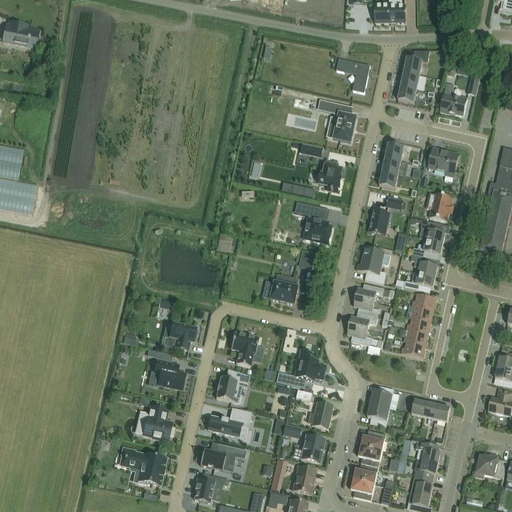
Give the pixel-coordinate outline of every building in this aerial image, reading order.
[(442,13),(442,0),(424,0),(424,1),(419,1),(420,11),(424,11),(424,21),(434,21),(434,13),(442,13)] [(448,0),(448,13),(457,13),(457,21),(466,21),(466,10),(471,10),(471,0),(466,0),(448,0)] [(511,0),(496,0),(496,3),(504,4),(502,12),(511,14),(511,0)] [(375,26),(406,25),(406,15),(406,8),(390,8),(390,4),(374,5),(374,16),(375,26)] [(38,34),(26,31),(27,27),(10,24),(9,28),(6,27),(3,44),(35,50),(38,34)] [(405,68),(404,74),(419,78),(422,63),(427,65),(430,53),(414,54),(413,61),(407,60),(406,64),(405,67),(405,68)] [(351,62),(321,56),(319,68),(329,70),(329,67),(339,69),(337,80),(332,79),(330,88),(345,91),(351,62)] [(449,71),(447,74),(449,78),(452,79),(455,77),(456,74),(455,71),(452,70),(449,71)] [(402,81),(401,88),(416,92),(419,78),(404,74),(403,78),(403,77),(403,78),(403,81),(402,81)] [(468,97),(475,98),(480,80),(472,78),(468,97)] [(444,95),(440,115),(449,117),(450,116),(463,119),(468,101),(452,97),(454,87),(446,86),(444,95)] [(399,96),(398,102),(413,106),(416,92),(401,88),(400,91),(400,92),(399,95),(399,96)] [(320,103),(318,112),(335,116),(334,120),(331,120),(330,129),(336,130),(334,140),(334,141),(335,141),(350,144),(350,145),(351,145),(351,144),(353,136),(354,128),(356,120),(356,119),(355,119),(351,118),(352,110),(320,103)] [(303,146),(301,155),(321,160),(323,151),(303,146)] [(393,148),(389,162),(405,166),(407,166),(411,152),(393,148)] [(445,178),(453,180),(452,184),(453,184),(459,157),(433,151),(428,171),(446,174),(445,178)] [(511,195),(511,152),(504,151),(495,187),(490,186),(487,199),(483,216),(478,237),(475,251),(480,252),(490,255),(501,257),(511,208),(511,197),(511,198),(511,195)] [(386,174),(403,179),(405,167),(405,166),(388,162),(386,174)] [(338,166),(326,164),(323,177),(321,176),(319,186),(328,188),(327,192),(337,195),(338,191),(340,191),(342,181),(340,180),(342,172),(337,170),(338,166)] [(386,175),(384,187),(400,191),(403,179),(386,175)] [(310,200),(311,192),(304,190),(303,198),(310,200)] [(447,224),(452,200),(435,196),(434,197),(430,196),(427,211),(431,212),(429,220),(447,224)] [(387,199),(385,209),(402,212),(404,202),(387,199)] [(308,231),(306,243),(331,249),(334,237),(329,235),(331,222),(320,220),(323,211),(299,205),(297,215),(316,219),(313,232),(308,231)] [(385,238),(390,215),(374,211),(369,234),(385,238)] [(426,242),(426,243),(443,246),(445,236),(439,234),(440,226),(423,222),(421,231),(422,231),(420,241),(426,242)] [(433,256),(440,257),(443,246),(426,243),(425,247),(419,246),(418,251),(413,250),(412,257),(432,261),(433,256)] [(405,246),(397,244),(395,253),(403,254),(405,246)] [(366,247),(360,274),(367,275),(365,282),(383,287),(386,275),(380,274),(382,266),(388,268),(391,257),(385,256),(385,254),(372,251),(372,248),(366,247)] [(303,254),(300,269),(311,271),(315,257),(303,254)] [(420,270),(418,276),(435,279),(438,269),(430,267),(432,261),(412,257),(411,262),(415,263),(414,268),(420,270)] [(404,290),(424,294),(425,289),(433,290),(435,279),(418,276),(416,286),(405,284),(404,290)] [(274,284),(271,302),(294,307),(298,289),(296,289),(298,282),(278,278),(277,284),(274,284)] [(376,298),(388,300),(393,300),(394,293),(390,292),(364,286),(363,292),(358,291),(356,300),(374,304),(376,298)] [(414,309),(415,308),(434,313),(436,301),(417,296),(416,303),(413,303),(412,308),(414,309)] [(357,315),(378,320),(379,312),(373,310),(374,304),(356,300),(354,309),(359,310),(357,315)] [(431,325),(434,313),(415,308),(414,309),(413,315),(411,314),(409,320),(412,321),(412,320),(431,325)] [(349,328),(368,332),(369,326),(376,327),(378,320),(357,315),(356,320),(351,319),(349,328)] [(428,336),(431,325),(412,320),(412,321),(410,327),(408,326),(407,332),(409,332),(428,336)] [(196,332),(196,330),(173,325),(167,348),(188,353),(190,344),(193,345),(194,339),(196,339),(197,332),(196,332)] [(373,341),(366,339),(368,332),(349,328),(347,337),(352,338),(351,344),(371,348),(373,341)] [(406,344),(426,348),(428,336),(409,332),(408,339),(405,338),(404,344),(406,344)] [(259,340),(235,334),(231,351),(239,353),(236,366),(250,369),(253,356),(255,357),(259,340)] [(423,360),(426,348),(406,344),(405,350),(403,350),(401,355),(423,360)] [(270,371),(278,372),(280,355),(272,354),(270,371)] [(500,359),(498,370),(511,373),(511,355),(511,356),(509,361),(500,359)] [(317,363),(300,359),(295,379),(278,375),(276,384),(303,390),(305,381),(313,382),(313,379),(322,381),(324,368),(316,366),(317,363)] [(160,377),(159,381),(158,387),(182,393),(186,376),(177,374),(179,367),(157,362),(155,368),(154,375),(160,377)] [(511,373),(498,370),(495,381),(504,383),(503,389),(511,390),(511,373)] [(273,383),(275,374),(269,373),(269,376),(265,375),(264,381),(273,383)] [(216,400),(237,406),(239,396),(234,395),(235,387),(246,390),(249,378),(235,374),(233,382),(226,380),(221,379),(221,380),(219,386),(218,386),(217,393),(217,394),(217,393),(218,394),(216,400)] [(370,406),(390,411),(395,392),(379,388),(377,394),(373,393),(370,406)] [(297,392),(295,399),(295,400),(310,404),(312,396),(297,392)] [(489,414),(510,419),(511,411),(511,404),(511,405),(511,401),(511,394),(499,392),(498,399),(498,402),(492,400),(489,414)] [(415,402),(412,417),(423,419),(427,405),(415,402)] [(311,428),(327,431),(333,408),(317,404),(314,417),(310,416),(308,425),(312,426),(311,428)] [(427,405),(423,419),(435,422),(438,408),(427,405)] [(370,406),(367,419),(372,420),(371,426),(386,429),(390,411),(370,406)] [(151,408),(150,415),(148,420),(147,420),(143,436),(153,439),(152,441),(159,442),(160,440),(168,442),(169,437),(172,438),(173,431),(171,430),(172,425),(164,424),(167,412),(151,408)] [(450,411),(438,408),(435,422),(447,425),(450,411)] [(210,417),(207,432),(238,439),(241,429),(248,430),(251,415),(232,410),(229,421),(210,417)] [(283,437),(298,441),(300,431),(285,427),(283,437)] [(363,438),(361,449),(382,453),(385,443),(386,437),(378,435),(368,433),(367,439),(363,438)] [(300,461),(319,465),(324,442),(306,438),(300,461)] [(417,461),(438,466),(440,455),(437,455),(438,449),(417,444),(415,451),(419,452),(417,461)] [(244,461),(246,452),(217,446),(215,455),(203,452),(200,467),(222,472),(224,463),(234,465),(235,459),(244,461)] [(362,460),(361,466),(378,470),(379,464),(382,453),(361,449),(358,459),(362,460)] [(121,467),(123,468),(132,470),(132,472),(131,471),(130,472),(139,474),(137,482),(138,483),(138,484),(146,486),(147,484),(160,487),(166,461),(144,456),(144,457),(134,455),(135,453),(123,450),(121,459),(122,459),(120,466),(120,467),(121,467)] [(484,477),(503,481),(507,463),(497,461),(498,458),(490,456),(489,460),(485,459),(485,460),(477,458),(473,478),(484,480),(484,477)] [(415,472),(416,472),(415,478),(432,482),(433,476),(435,477),(438,466),(417,461),(415,472)] [(377,476),(378,470),(361,466),(360,472),(356,471),(353,482),(375,487),(377,476)] [(298,469),(293,493),(310,497),(315,473),(298,469)] [(197,481),(194,492),(196,492),(194,502),(210,505),(214,486),(227,489),(229,482),(212,478),(211,484),(197,481)] [(415,478),(411,495),(415,496),(430,499),(433,488),(431,488),(432,482),(415,478)] [(355,493),(353,499),(371,503),(375,487),(353,482),(351,493),(355,493)] [(108,493),(109,486),(97,485),(96,492),(108,493)] [(254,495),(251,505),(261,508),(263,497),(254,495)] [(389,507),(391,497),(383,495),(381,505),(389,507)] [(430,499),(415,496),(411,495),(407,511),(409,511),(421,511),(422,509),(428,510),(430,499)] [(290,502),(287,511),(306,511),(308,506),(290,502)]
